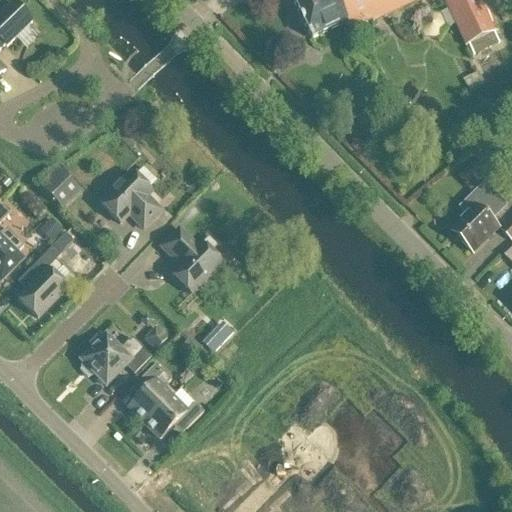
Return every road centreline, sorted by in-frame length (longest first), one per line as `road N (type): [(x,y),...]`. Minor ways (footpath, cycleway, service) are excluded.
road 1 (tertiary): [(511,350),(199,29)]
road 2 (unclassified): [(141,511),(13,383)]
road 3 (residential): [(88,72),(124,98),(199,29)]
road 4 (residential): [(13,383),(112,287)]
